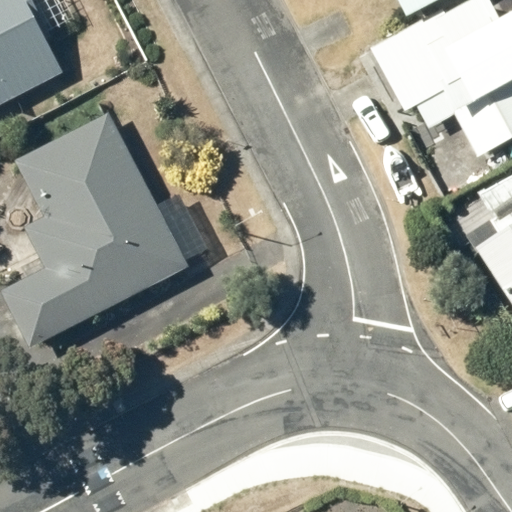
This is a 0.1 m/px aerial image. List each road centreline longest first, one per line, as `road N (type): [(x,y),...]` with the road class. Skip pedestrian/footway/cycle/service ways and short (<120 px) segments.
road 1 (residential): [(359,416),(366,342),(357,285),(289,126),(223,0)]
road 2 (tertiary): [(42,511),(193,435),(252,416),(359,416)]
road 3 (tertiary): [(359,416),(420,441),(475,479),(503,511)]
